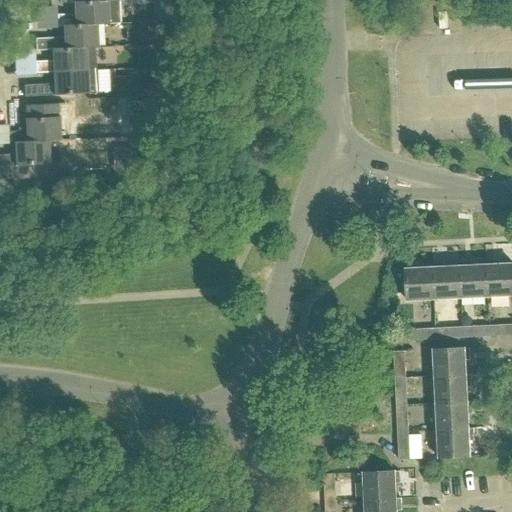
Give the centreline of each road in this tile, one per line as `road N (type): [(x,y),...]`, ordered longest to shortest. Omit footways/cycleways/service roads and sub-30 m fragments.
road 1 (tertiary): [(254,416),(270,312),(328,165)]
road 2 (unclassified): [(254,416),(0,373)]
road 3 (tertiary): [(328,165),(431,189),(511,196)]
road 4 (unclassified): [(328,165),(328,0)]
